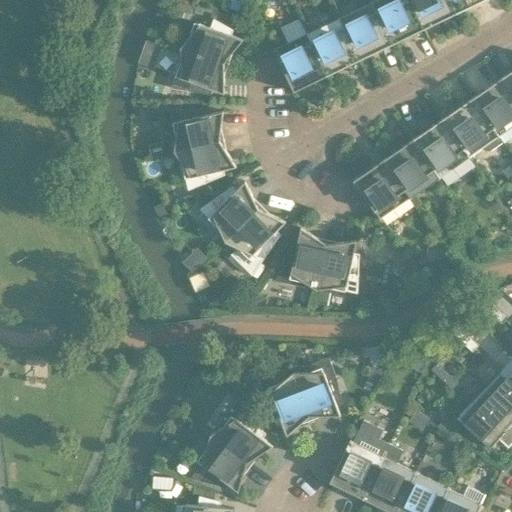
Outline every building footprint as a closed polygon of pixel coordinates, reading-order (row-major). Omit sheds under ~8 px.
[(234,0),(231,0),(229,7),(241,12),(244,3),(234,0)] [(375,0),(371,2),(392,44),(424,29),(410,0),(375,0)] [(410,0),(424,29),(457,13),(450,0),(410,0)] [(450,0),(457,13),(483,0),(450,0)] [(339,18),(359,60),(392,44),(371,2),(339,18)] [(189,36),(180,47),(228,64),(233,52),(243,39),(225,32),(227,26),(213,18),(210,27),(194,22),(189,36)] [(307,33),(327,75),(359,60),(339,18),(307,33)] [(327,75),(307,33),(273,49),(294,91),(327,75)] [(224,76),(228,64),(180,47),(180,61),(171,88),(203,93),(206,87),(224,93),(224,76)] [(511,69),(502,77),(511,91),(511,69)] [(511,91),(502,77),(472,98),(503,142),(503,143),(511,136),(511,91)] [(472,98),(443,118),(469,156),(481,148),(483,149),(484,150),(485,151),(487,151),(488,151),(490,151),(503,142),(472,98)] [(202,108),(170,110),(172,122),(176,137),(174,151),(224,140),(221,127),(223,110),(204,115),(202,108)] [(443,118),(413,139),(440,177),(469,156),(443,118)] [(413,139),(383,159),(410,198),(440,177),(413,139)] [(224,140),(174,151),(182,163),(188,190),(218,177),(217,171),(236,166),(227,152),(224,140)] [(161,142),(148,145),(151,154),(163,151),(161,142)] [(380,219),(410,198),(383,159),(353,180),(380,219)] [(225,241),(261,205),(252,196),(245,180),(231,194),(226,190),(200,208),(219,228),(225,241)] [(270,214),(261,205),(225,241),(237,247),(231,254),(252,275),(276,240),(272,235),(286,221),(270,214)] [(316,289),(325,249),(327,239),(315,236),(301,227),(296,246),(290,245),(284,259),(277,275),(275,280),(303,287),(304,287),(305,282),(316,289)] [(493,237),(488,240),(492,246),(497,243),(493,237)] [(340,242),(327,239),(325,249),(316,289),(330,288),(357,293),(359,261),(352,259),(357,240),(340,242)] [(446,255),(435,262),(443,275),(454,268),(446,255)] [(479,302),(491,313),(497,307),(485,296),(479,302)] [(508,317),(497,307),(491,313),(502,324),(508,317)] [(470,316),(463,323),(470,329),(477,322),(470,316)] [(450,331),(461,341),(467,335),(456,324),(450,331)] [(479,346),(467,335),(461,341),(473,352),(479,346)] [(417,352),(410,367),(422,372),(428,357),(417,352)] [(307,372),(293,372),(311,420),(323,415),(340,415),(333,396),(340,394),(337,379),(328,382),(324,371),(328,370),(324,359),(305,367),(307,372)] [(511,359),(500,372),(511,382),(511,359)] [(431,369),(443,380),(449,373),(437,363),(431,369)] [(382,371),(372,366),(367,376),(377,381),(382,371)] [(311,420),(293,372),(282,381),(268,387),(274,403),(265,406),(273,419),(280,417),(287,435),(300,424),(311,420)] [(487,387),(511,410),(511,382),(500,372),(487,387)] [(460,384),(449,373),(443,380),(454,390),(460,384)] [(473,401),(511,438),(511,425),(510,424),(511,422),(511,410),(487,387),(473,401)] [(221,427),(210,434),(251,465),(259,455),(273,446),(257,434),(261,428),(235,400),(218,423),(217,424),(221,427)] [(511,443),(511,438),(473,401),(458,417),(469,427),(469,428),(489,447),(498,438),(508,448),(511,443)] [(410,406),(405,413),(412,417),(416,410),(410,406)] [(363,498),(389,443),(379,438),(383,429),(363,420),(353,441),(350,440),(329,482),(363,498)] [(440,427),(435,433),(443,438),(448,432),(440,427)] [(251,465),(210,434),(206,448),(197,460),(201,464),(191,476),(203,482),(205,478),(218,485),(222,480),(238,492),(243,475),(251,465)] [(363,498),(391,511),(395,511),(416,472),(397,463),(403,450),(389,443),(363,498)] [(470,447),(466,453),(471,456),(475,455),(477,451),(470,447)] [(395,511),(435,511),(448,487),(416,472),(395,511)] [(463,495),(448,487),(435,511),(477,511),(486,495),(467,486),(463,495)] [(180,511),(231,511),(233,508),(214,506),(214,499),(199,495),(198,505),(181,503),(180,511)]
